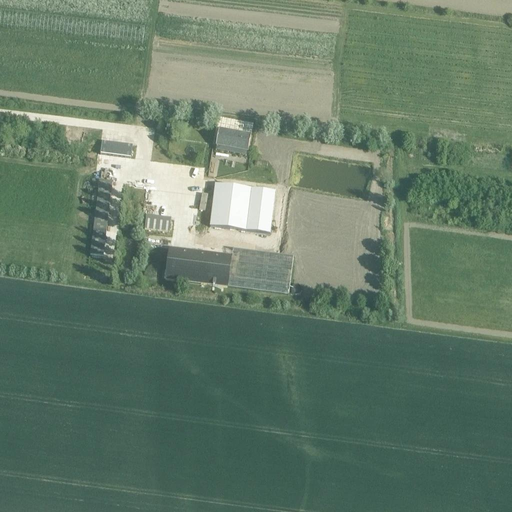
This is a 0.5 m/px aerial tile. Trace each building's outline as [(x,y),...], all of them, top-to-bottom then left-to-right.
[(247,152),(250,135),(218,130),(215,147),(247,152)] [(102,142),(100,156),(126,159),(130,160),(132,146),(125,145),(102,142)] [(259,189),(201,180),(196,215),(254,224),(259,189)] [(99,182),(96,203),(109,205),(112,184),(99,182)] [(145,218),(143,231),(168,234),(170,221),(145,218)] [(169,250),(165,282),(228,289),(232,257),(169,250)] [(232,257),(228,289),(287,297),(292,258),(239,251),(233,251),(232,257)]
